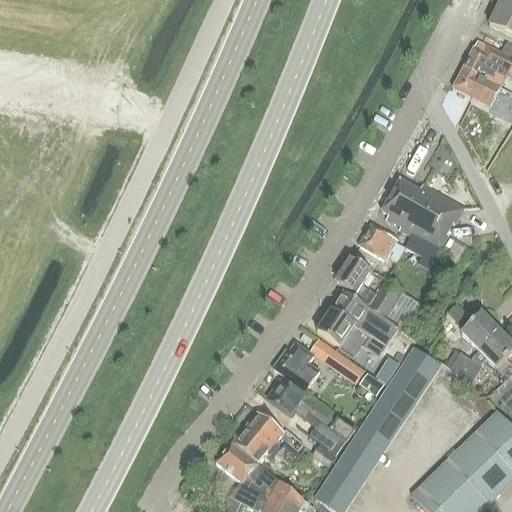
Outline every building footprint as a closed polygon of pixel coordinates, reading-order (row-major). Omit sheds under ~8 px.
[(511,0),(501,0),(497,9),(511,15),(511,0)] [(511,15),(497,9),(488,28),(511,38),(511,15)] [(511,49),(505,45),(499,56),(476,44),(463,70),(493,87),(499,75),(511,82),(511,49)] [(493,87),(463,70),(452,91),(489,110),(499,91),(493,87)] [(511,114),(508,112),(501,124),(510,130),(511,125),(511,114)] [(399,182),(381,214),(388,219),(386,224),(400,231),(399,233),(438,255),(455,225),(453,223),(460,210),(422,189),(419,193),(399,182)] [(370,227),(357,248),(382,263),(385,259),(394,244),(395,242),(373,228),(371,227),(370,227)] [(394,244),(385,259),(396,266),(405,251),(394,244)] [(349,261),(334,284),(346,292),(344,295),(366,310),(374,298),(362,289),(371,275),(349,261)] [(374,298),(366,310),(398,332),(416,304),(402,295),(403,294),(386,283),(376,299),(374,298)] [(330,315),(316,335),(339,351),(346,340),(378,361),(381,356),(385,350),(398,332),(366,310),(344,295),(343,295),(331,313),(330,315)] [(455,325),(465,315),(456,307),(447,316),(455,325)] [(478,354),(498,334),(480,316),(460,336),(478,354)] [(511,347),(498,334),(478,354),(495,372),(506,362),(511,355),(511,347)] [(318,343),(308,356),(313,360),(341,380),(350,366),(318,343)] [(288,354),(286,353),(272,372),(304,395),(318,375),(307,368),(313,360),(295,346),(288,354)] [(471,386),(476,378),(466,371),(470,363),(459,356),(449,372),(471,386)] [(511,368),(506,362),(495,372),(502,379),(511,369),(511,368)] [(466,371),(476,378),(481,370),(470,363),(466,371)] [(416,371),(387,439),(410,449),(439,380),(416,371)] [(367,377),(359,388),(376,399),(383,389),(367,377)] [(319,447),(327,453),(335,460),(336,460),(345,446),(353,435),(281,383),(267,402),(290,419),(294,414),(307,423),(316,432),(310,440),(319,447)] [(511,430),(497,415),(411,499),(423,511),(483,511),(511,484),(511,430)] [(283,436),(257,416),(254,420),(252,421),(247,426),(247,429),(245,431),(276,456),(280,452),(274,447),(283,436)] [(276,456),(245,431),(243,433),(241,434),(236,440),(236,442),(233,446),(257,467),(266,456),(273,460),(276,456)] [(319,447),(311,458),(327,471),(335,460),(327,453),(319,447)] [(305,511),(308,507),(257,467),(256,468),(231,448),(216,466),(238,484),(235,488),(238,489),(229,500),(250,511),(305,511)] [(299,460),(292,454),(284,463),(291,469),(299,460)]
